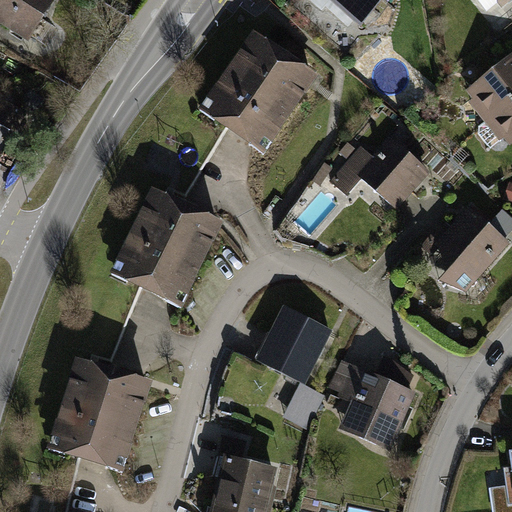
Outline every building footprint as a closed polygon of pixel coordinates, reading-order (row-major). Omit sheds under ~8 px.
[(0,0),(0,23),(29,41),(54,0),(0,0)] [(330,0),(361,26),(383,0),(330,0)] [(209,110),(271,156),(327,81),(265,35),(209,110)] [(511,68),(477,98),(503,129),(511,122),(511,68)] [(3,101),(0,106),(0,122),(20,133),(29,115),(3,101)] [(511,122),(503,129),(511,140),(511,122)] [(367,152),(338,186),(356,200),(371,183),(408,214),(438,178),(400,145),(383,166),(367,152)] [(192,310),(233,227),(163,194),(122,276),(192,310)] [(477,217),(445,254),(456,263),(442,280),(474,307),(511,263),(511,223),(507,219),(495,232),(477,217)] [(331,329),(284,305),(257,360),(301,382),(283,417),(306,429),(323,395),(303,385),(331,329)] [(375,376),(338,361),(327,389),(349,397),(337,426),(397,450),(422,388),(411,384),(415,372),(382,359),(375,376)] [(135,477),(161,386),(89,365),(63,456),(135,477)] [(251,443),(227,439),(217,493),(278,504),(285,468),(248,461),(251,443)] [(277,511),(278,504),(217,493),(213,511),(277,511)]
